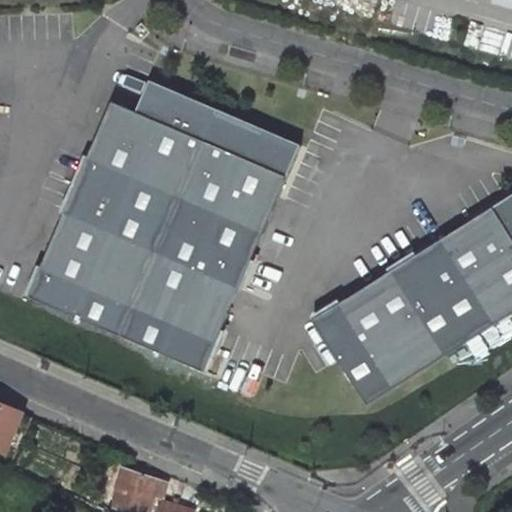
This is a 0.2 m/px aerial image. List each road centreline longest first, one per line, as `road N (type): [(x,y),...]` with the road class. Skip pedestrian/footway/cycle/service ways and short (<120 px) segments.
road 1 (unclassified): [(511,114),(237,34),(188,13),(180,0)]
road 2 (unclassified): [(0,386),(297,511)]
road 3 (unclassified): [(350,511),(511,400)]
